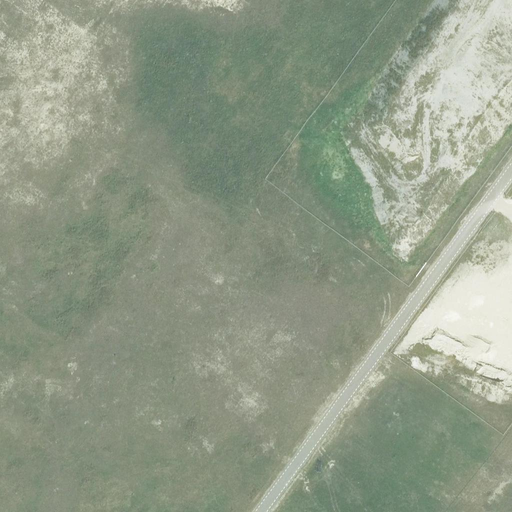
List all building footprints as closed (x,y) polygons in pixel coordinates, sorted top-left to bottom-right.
[(248,60),(232,81),(243,89),(259,68),(248,60)] [(230,87),(225,76),(215,80),(219,91),(230,87)] [(130,92),(139,86),(136,82),(127,88),(130,92)] [(56,101),(43,92),(39,98),(61,112),(72,96),(53,84),(50,88),(60,94),(56,101)] [(15,103),(25,110),(33,99),(23,92),(15,103)] [(0,141),(0,150),(27,166),(29,120),(16,113),(0,141)] [(83,156),(89,146),(65,130),(59,139),(60,139),(39,170),(65,187),(85,158),(83,156)] [(34,206),(41,201),(45,205),(53,198),(32,174),(24,181),(35,194),(28,199),(34,206)] [(0,223),(25,242),(27,211),(3,195),(0,199),(0,223)] [(141,225),(151,231),(158,220),(148,214),(141,225)] [(511,261),(506,260),(502,276),(511,278),(511,261)] [(491,319),(499,308),(488,301),(483,308),(474,302),(471,306),(467,304),(461,312),(470,318),(466,323),(481,333),(484,330),(489,334),(496,323),(491,319)] [(292,343),(296,332),(284,327),(279,339),(292,343)] [(472,356),(484,341),(479,337),(467,353),(472,356)] [(210,360),(150,453),(169,465),(229,373),(210,360)] [(61,400),(63,394),(54,390),(51,395),(61,400)] [(237,390),(232,395),(242,404),(247,399),(237,390)] [(473,421),(490,431),(496,421),(480,411),(473,421)] [(478,461),(511,481),(511,457),(493,446),(495,444),(480,435),(479,436),(489,442),(478,461)] [(205,450),(209,445),(200,438),(197,443),(205,450)] [(76,471),(76,469),(82,468),(82,460),(70,461),(71,472),(76,471)] [(69,488),(74,476),(67,473),(61,485),(69,488)] [(389,486),(399,494),(408,483),(398,475),(389,486)] [(371,480),(368,487),(375,490),(378,483),(371,480)] [(100,496),(105,489),(95,482),(90,490),(100,496)] [(0,484),(0,497),(10,505),(17,495),(1,483),(0,484)] [(334,501),(338,494),(332,491),(328,497),(334,501)] [(448,511),(450,510),(429,503),(430,499),(427,498),(425,503),(422,502),(418,511),(417,511),(409,509),(408,511),(448,511)]
